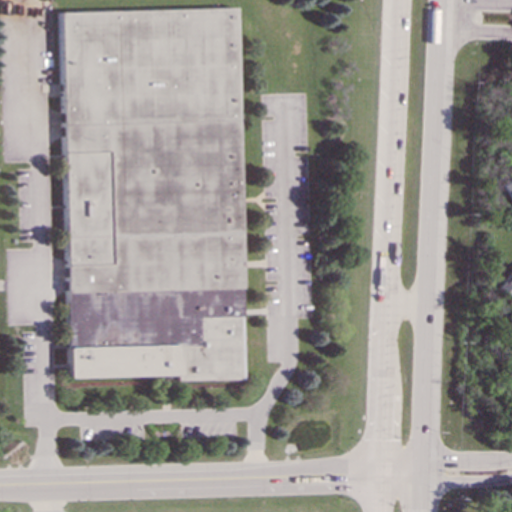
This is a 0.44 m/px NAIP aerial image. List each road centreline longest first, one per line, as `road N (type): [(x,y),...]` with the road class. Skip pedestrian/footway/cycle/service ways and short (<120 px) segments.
road 1 (secondary): [(417,511),(435,0)]
road 2 (secondary): [(399,0),(383,472)]
road 3 (residential): [(383,472),(0,487)]
road 4 (residential): [(383,472),(427,487),(511,478)]
road 5 (residential): [(511,461),(419,461),(383,472)]
